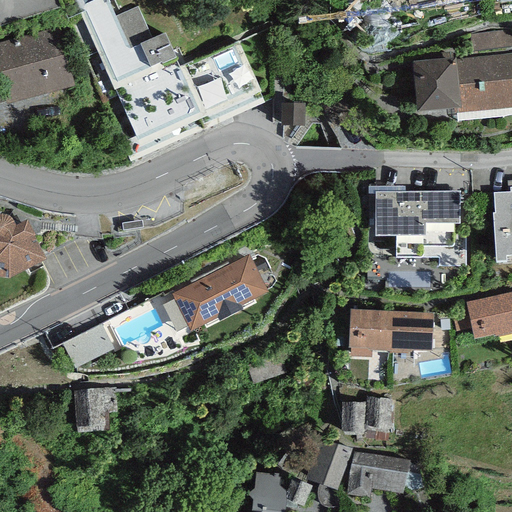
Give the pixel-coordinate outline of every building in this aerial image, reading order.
[(107,0),(96,0),(83,5),(87,13),(70,20),(86,59),(88,58),(128,157),(262,103),(239,46),(177,71),(164,38),(152,43),(138,9),(115,18),(107,0)] [(57,30),(0,43),(0,84),(7,108),(75,90),(57,30)] [(471,60),(412,67),(417,119),(458,115),(458,118),(511,111),(511,40),(511,32),(468,36),(471,60)] [(300,111),(283,110),(282,131),(299,131),(300,111)] [(511,190),(510,190),(510,196),(493,197),(495,221),(492,221),(496,271),(506,270),(505,265),(511,264),(511,190)] [(458,195),(375,194),(375,243),(396,243),(396,263),(430,263),(430,259),(437,259),(437,266),(465,267),(465,232),(458,232),(458,195)] [(0,283),(8,285),(45,265),(34,240),(35,239),(27,223),(16,228),(14,225),(12,222),(9,220),(5,218),(2,218),(0,218),(0,283)] [(142,223),(122,225),(123,233),(143,231),(142,223)] [(241,311),(268,297),(248,258),(171,298),(191,335),(218,321),(220,325),(243,314),(241,311)] [(511,334),(511,323),(506,296),(466,305),(474,343),(511,334)] [(390,356),(391,318),(350,315),(350,360),(371,360),(371,355),(390,356)] [(391,318),(390,356),(412,356),(412,354),(431,355),(432,319),(391,318)] [(114,352),(102,328),(63,347),(75,371),(114,352)] [(113,387),(74,389),(76,432),(104,430),(102,407),(114,407),(113,387)] [(391,398),(367,395),(365,422),(389,426),(391,398)] [(364,401),(342,400),(341,428),(363,428),(364,401)] [(352,446),(320,436),(305,475),(337,487),(352,446)] [(410,458),(353,451),(347,491),(369,494),(370,485),(402,490),(410,458)] [(279,472),(255,467),(254,483),(248,487),(252,493),(250,511),(283,511),(286,487),(278,482),(279,472)] [(312,482),(292,474),(286,495),(303,502),(312,482)]
